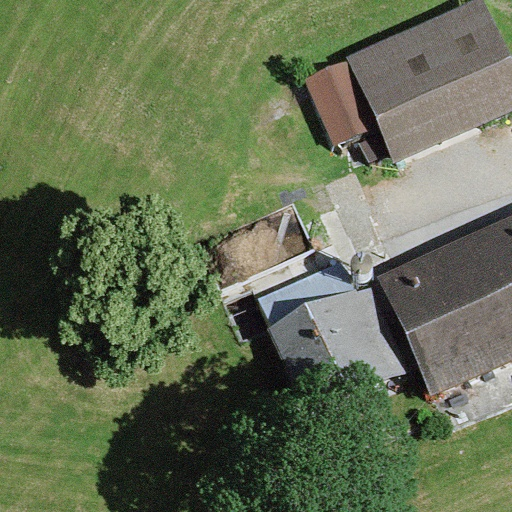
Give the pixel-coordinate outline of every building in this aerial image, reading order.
[(394,174),(511,124),(511,79),(483,10),(346,67),(347,71),(304,89),(332,155),(378,135),(394,174)] [(385,164),(376,143),(358,151),(367,172),(385,164)] [(230,275),(322,227),(301,187),(209,235),(230,275)] [(511,230),(377,290),(431,413),(511,377),(511,230)] [(373,295),(355,303),(341,271),(258,307),(273,340),(267,342),(306,431),(413,384),(373,295)]
